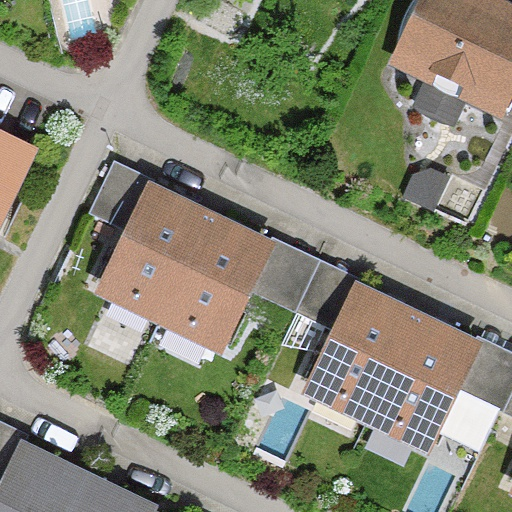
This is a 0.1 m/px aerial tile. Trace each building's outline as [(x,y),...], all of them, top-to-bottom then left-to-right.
[(511,6),(499,0),(431,0),(398,69),(441,90),(447,78),(478,94),(473,105),(511,124),(511,6)] [(57,159),(0,132),(0,233),(18,242),(57,159)] [(165,333),(218,218),(114,170),(91,220),(128,237),(98,302),(165,333)] [(218,218),(165,333),(230,363),(259,300),(300,318),(325,268),(218,218)] [(421,314),(325,268),(300,318),(339,337),(305,407),(363,435),(421,314)] [(511,399),(511,357),(421,314),(363,435),(428,467),(462,398),(503,418),(511,399)] [(91,511),(105,480),(33,450),(7,511),(91,511)] [(105,480),(91,511),(174,511),(176,509),(105,480)]
